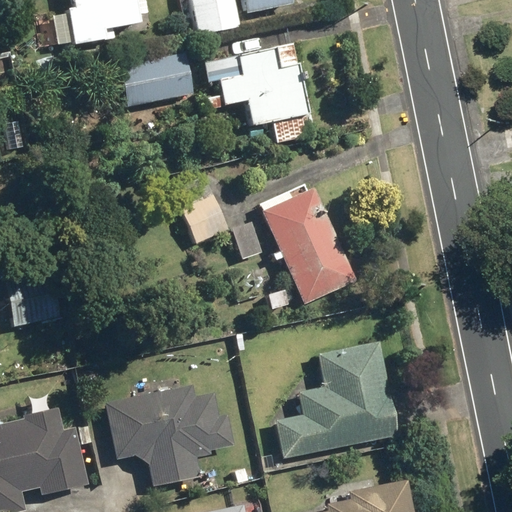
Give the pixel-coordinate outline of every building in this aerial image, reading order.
[(44,51),(74,45),(100,40),(99,35),(134,28),(128,0),(64,0),(68,18),(39,24),(44,51)] [(234,0),(238,19),(289,9),(286,0),(234,0)] [(213,96),(200,98),(204,113),(236,106),(241,128),(264,123),(270,147),(308,139),(288,45),(193,65),(198,88),(211,86),(213,96)] [(114,68),(122,110),(187,99),(180,56),(114,68)] [(201,180),(167,195),(190,246),(223,231),(201,180)] [(333,255),(340,252),(310,186),(256,211),(275,253),(266,256),(270,264),(278,260),(298,304),(346,283),(333,255)] [(244,217),(225,224),(238,261),(257,254),(244,217)] [(2,289),(7,329),(89,319),(84,279),(2,289)] [(299,417),(271,422),(278,461),(389,441),(371,346),(314,356),(320,389),(294,394),(299,417)] [(129,458),(144,474),(147,488),(195,480),(192,462),(207,459),(206,454),(227,450),(221,418),(211,419),(207,397),(190,400),(188,390),(100,404),(109,461),(129,458)] [(16,423),(0,426),(0,511),(17,511),(14,494),(33,490),(35,498),(81,489),(68,430),(56,432),(51,411),(15,418),(16,423)] [(407,511),(401,481),(343,493),(345,503),(322,508),(322,511),(407,511)]
